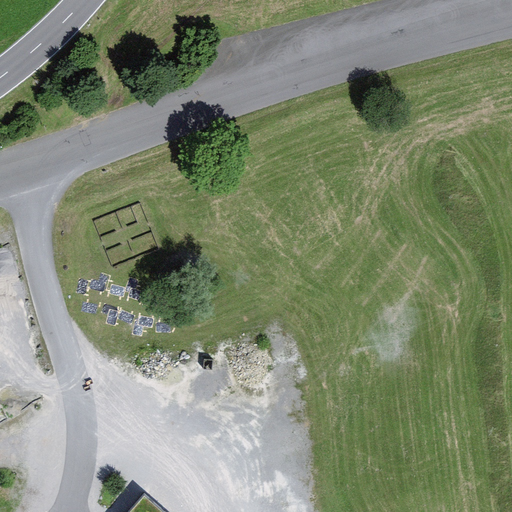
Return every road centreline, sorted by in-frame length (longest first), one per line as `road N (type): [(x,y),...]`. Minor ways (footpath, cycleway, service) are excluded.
road 1 (unclassified): [(0,176),(324,61),(511,12)]
road 2 (track): [(244,511),(220,431),(145,377),(65,351)]
